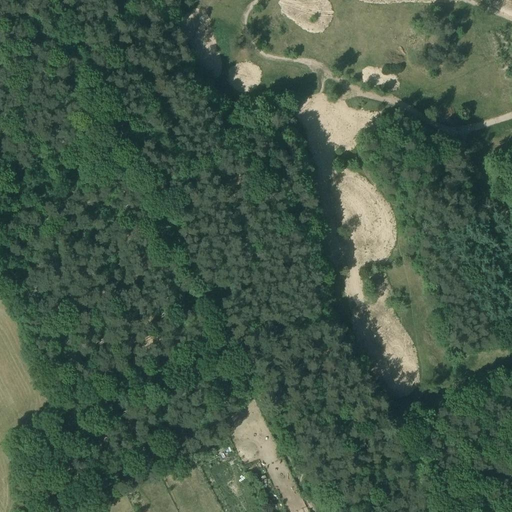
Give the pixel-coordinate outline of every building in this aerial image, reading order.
[(462,17),(466,8),(455,3),(452,13),(462,17)] [(203,17),(213,11),(208,4),(199,10),(203,17)] [(372,17),(362,19),(363,26),(374,23),(372,17)] [(349,19),(339,21),(341,30),(351,28),(349,19)] [(240,22),(230,24),(232,35),(242,32),(240,22)] [(268,23),(258,24),(258,34),(268,33),(268,23)] [(469,37),(481,35),(478,23),(467,26),(469,37)] [(295,42),(294,53),(306,53),(306,43),(295,42)] [(466,57),(476,60),(479,49),(469,46),(466,57)] [(320,47),(318,56),(327,58),(329,49),(320,47)] [(361,60),(370,61),(370,51),(362,51),(361,60)] [(212,52),(201,56),(204,64),(215,60),(212,52)] [(241,61),(251,65),(254,57),(244,53),(241,61)] [(274,76),(277,65),(266,63),(263,74),(274,76)] [(462,65),(455,73),(462,79),(469,71),(462,65)] [(419,70),(412,78),(420,85),(427,78),(419,70)] [(293,71),(292,82),(304,83),(305,72),(293,71)] [(435,79),(437,89),(448,88),(446,78),(435,79)] [(248,101),(258,101),(258,92),(248,93),(248,101)] [(361,127),(382,128),(383,111),(361,110),(361,127)] [(299,119),(302,130),(312,127),(309,117),(299,119)] [(308,152),(317,150),(314,140),(306,142),(308,152)] [(344,171),(345,181),(355,180),(354,170),(344,171)] [(392,221),(400,215),(393,206),(385,212),(392,221)] [(332,259),(342,257),(340,248),(331,250),(332,259)] [(422,270),(412,273),(415,285),(426,282),(422,270)] [(499,344),(495,348),(503,357),(507,354),(499,344)] [(494,347),(490,350),(496,358),(500,355),(494,347)] [(480,349),(475,353),(482,361),(487,358),(480,349)]
